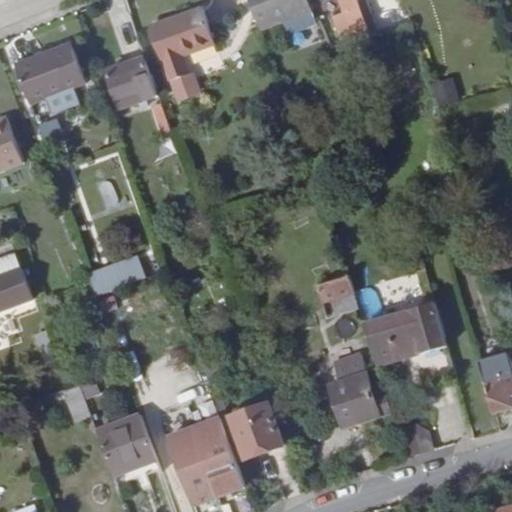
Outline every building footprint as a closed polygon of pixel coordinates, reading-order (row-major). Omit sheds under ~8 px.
[(253,0),(268,37),(320,15),(313,0),(253,0)] [(347,44),(374,35),(361,0),(344,0),(349,12),(337,16),(340,27),(347,44)] [(193,74),(187,56),(220,44),(208,9),(154,29),(166,63),(169,62),(176,80),(193,74)] [(128,46),(143,40),(134,15),(118,20),(128,46)] [(347,44),(340,27),(331,31),(338,47),(347,44)] [(87,81),(73,43),(16,65),(31,103),(52,95),(78,84),(87,81)] [(162,94),(150,59),(129,65),(129,62),(111,68),(124,106),(162,94)] [(436,101),(457,98),(454,79),(434,82),(436,101)] [(78,84),(52,95),(58,111),(85,100),(78,84)] [(8,118),(0,120),(0,172),(26,163),(8,118)] [(123,267),(87,281),(88,284),(94,297),(130,285),(123,267)] [(0,313),(33,301),(21,269),(0,276),(0,313)] [(362,307),(352,276),(321,285),(330,316),(362,307)] [(436,298),(365,318),(379,364),(423,352),(426,339),(445,333),(436,298)] [(449,344),(445,333),(426,339),(423,352),(449,344)] [(492,362),(481,366),(495,413),(511,407),(511,396),(511,395),(511,361),(511,357),(505,358),(502,347),(489,350),(492,362)] [(328,371),(333,386),(369,375),(364,360),(328,371)] [(209,373),(225,417),(233,439),(238,438),(218,379),(231,374),(229,366),(209,373)] [(369,375),(333,386),(346,426),(393,411),(386,386),(374,390),(369,375)] [(72,423),(89,417),(78,388),(62,394),(72,423)] [(272,406),(236,419),(250,460),(286,447),(272,406)] [(139,414),(99,429),(116,474),(156,459),(139,414)] [(249,486),(233,439),(225,417),(172,435),(195,504),(249,486)] [(399,428),(408,457),(433,450),(428,431),(415,422),(399,428)] [(116,474),(120,485),(160,470),(156,459),(116,474)]
